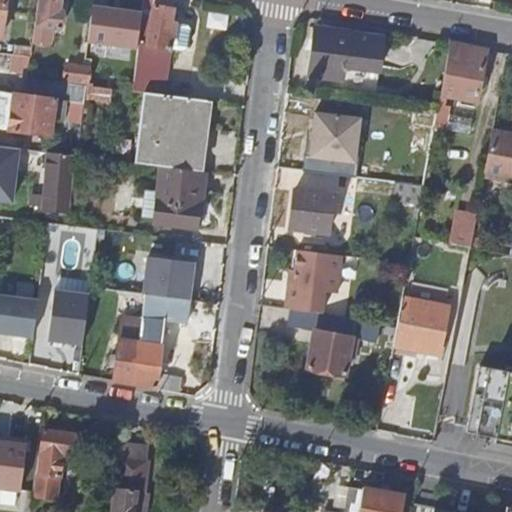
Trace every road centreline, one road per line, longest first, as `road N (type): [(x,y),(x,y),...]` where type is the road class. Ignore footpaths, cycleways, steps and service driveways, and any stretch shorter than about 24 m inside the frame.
road 1 (residential): [(279,0),(225,422)]
road 2 (residential): [(511,476),(225,422)]
road 3 (residential): [(225,422),(0,381)]
road 4 (residential): [(511,32),(332,0)]
